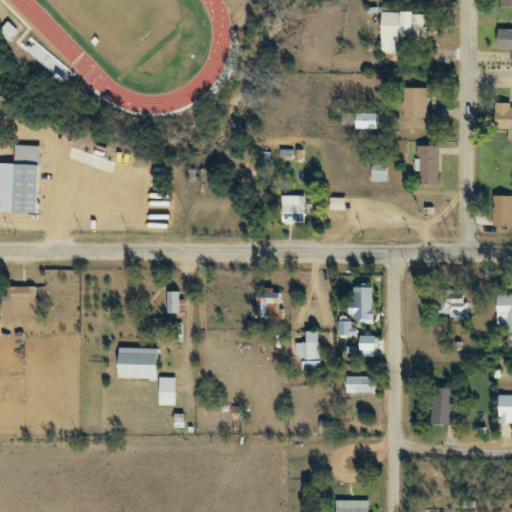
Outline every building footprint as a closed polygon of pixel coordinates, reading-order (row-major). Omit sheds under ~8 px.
[(511,0),(503,0),(503,8),(511,8),(511,0)] [(433,14),(386,13),(386,52),(433,52),(433,14)] [(22,33),(12,22),(0,33),(10,44),(22,33)] [(511,30),(501,31),(501,52),(511,51),(511,30)] [(430,119),(430,89),(405,89),(405,119),(430,119)] [(510,142),(511,142),(511,108),(499,108),(498,130),(511,131),(510,142)] [(427,134),(427,124),(417,124),(417,133),(415,133),(415,134),(427,134)] [(44,148),(18,147),(17,214),(43,215),(44,148)] [(423,148),(423,186),(443,186),(443,148),(423,148)] [(374,183),(389,183),(389,163),(374,163),(374,183)] [(511,197),(498,198),(498,228),(511,228),(511,197)] [(286,198),(286,226),(309,226),(309,198),(286,198)] [(188,277),(180,277),(180,293),(172,293),(172,314),(183,314),(183,293),(188,293),(188,277)] [(41,289),(14,288),(14,300),(6,299),(5,316),(40,317),(41,289)] [(357,316),(375,316),(375,289),(357,289),(357,316)] [(511,291),(501,291),(501,330),(511,330),(511,291)] [(155,293),(120,293),(120,303),(155,303),(155,293)] [(262,319),(286,319),(286,294),(262,294),(262,319)] [(470,321),(470,298),(442,298),(442,321),(470,321)] [(359,337),(359,323),(340,323),(340,337),(359,337)] [(323,373),(323,332),(311,332),(311,344),(298,344),(298,361),(306,361),(306,373),(323,373)] [(163,349),(124,349),(124,380),(163,380),(163,349)] [(380,378),(349,378),(349,394),(380,394),(380,378)] [(460,427),(462,390),(438,389),(436,426),(460,427)] [(503,422),(511,422),(511,397),(503,397),(503,422)] [(373,511),(373,502),(341,502),(340,511),(373,511)]
